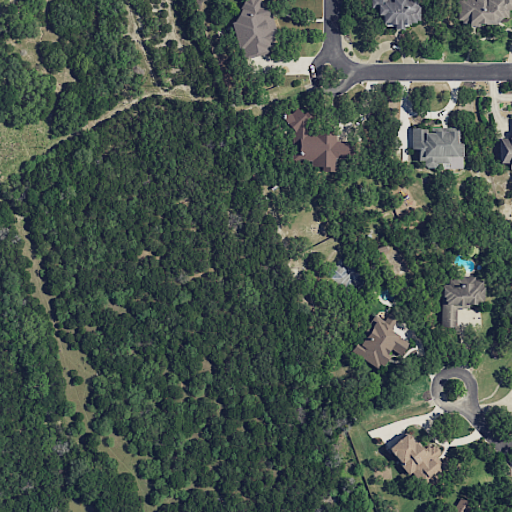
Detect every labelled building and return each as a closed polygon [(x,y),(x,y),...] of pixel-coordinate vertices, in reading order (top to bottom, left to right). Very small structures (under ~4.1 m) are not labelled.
[(241,58),(277,49),(263,0),(236,0),(235,0),(240,18),(231,20),(241,58)] [(417,0),(371,0),(372,8),(376,8),(376,15),(381,15),(382,24),(392,24),(392,29),(403,28),(403,23),(419,22),(417,0)] [(509,19),(507,10),(511,9),(511,0),(466,0),(454,2),(458,27),(509,19)] [(289,163),(309,163),(310,166),(321,166),(321,171),(334,171),(333,158),(352,158),(352,141),(336,142),(335,134),(308,134),(307,111),(288,111),(289,163)] [(511,139),(498,139),(498,163),(511,163),(511,116),(511,117),(511,139)] [(461,167),(461,142),(458,142),(458,132),(425,131),(425,128),(411,128),(411,149),(417,149),(417,160),(423,160),(423,167),(434,167),(461,167)] [(440,327),(455,328),(455,308),(468,309),(468,303),(483,304),(484,279),(442,277),(440,327)] [(352,352),(377,369),(391,350),(399,355),(408,343),(389,330),(397,319),(388,313),(383,321),(376,316),(352,352)] [(414,469),(424,483),(446,468),(429,444),(420,450),(407,432),(387,447),(399,463),(398,464),(406,474),(414,469)] [(468,511),(472,505),(461,499),(453,511),(468,511)]
